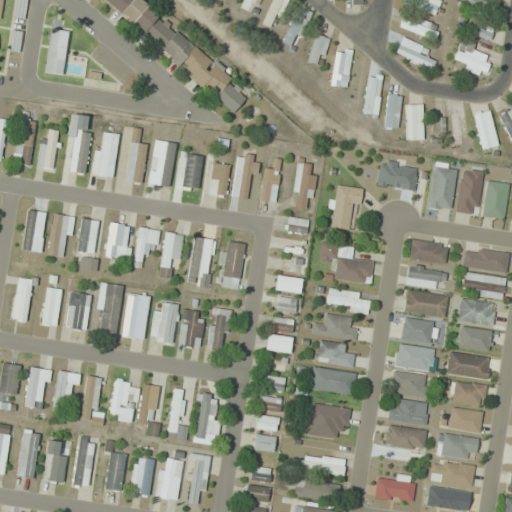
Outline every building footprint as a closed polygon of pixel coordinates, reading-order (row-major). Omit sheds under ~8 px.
[(25,0),(17,0),(14,16),(22,17),(25,0)] [(99,0),(232,114),(249,93),(140,0),(99,0)] [(265,0),(242,0),(239,8),(247,12),(251,3),(261,8),(265,0)] [(271,0),(261,23),(272,28),(284,0),(271,0)] [(292,46),(295,37),(301,39),(310,12),(296,7),(283,43),(292,46)] [(439,26),(404,13),(399,28),(434,40),(439,26)] [(493,32),(471,25),(468,34),(490,41),(493,32)] [(43,72),(62,75),(69,32),(51,29),(43,72)] [(19,51),(21,32),(12,31),(10,50),(19,51)] [(323,57),(330,39),(316,34),(306,61),(316,65),(319,55),(323,57)] [(433,62),(418,54),(422,47),(403,37),(395,52),(429,70),(433,62)] [(494,59),(462,41),(451,60),(483,79),(494,59)] [(346,87),(352,53),(335,50),(329,84),(346,87)] [(362,114),(377,116),(382,77),(367,75),(362,114)] [(401,96),(387,94),(383,127),(397,129),(401,96)] [(406,140),(422,140),(422,104),(406,104),(406,140)] [(475,113),(479,149),(496,147),(491,111),(475,113)] [(63,171),(83,174),(92,117),(71,114),(63,171)] [(13,162),(29,164),(36,120),(20,117),(13,162)] [(0,159),(8,120),(0,118),(0,159)] [(146,143),(139,142),(140,129),(128,127),(122,180),(141,182),(146,143)] [(53,169),(60,132),(44,129),(36,166),(53,169)] [(118,135),(98,132),(91,174),(112,177),(118,135)] [(175,149),(160,147),(155,185),(169,188),(175,149)] [(202,155),(179,153),(175,188),(198,191),(202,155)] [(250,199),(258,156),(239,153),(230,195),(250,199)] [(309,208),(315,172),(307,171),(308,161),(298,160),(290,205),(309,208)] [(417,165),(381,161),(378,187),(414,191),(417,165)] [(208,194),(225,196),(229,165),(211,163),(208,194)] [(428,207),(450,210),(455,169),(433,166),(428,207)] [(279,170),(263,168),(259,200),(275,202),(279,170)] [(476,215),(483,171),(462,168),(455,212),(476,215)] [(481,216),(503,219),(508,184),(486,180),(481,216)] [(358,188),(335,184),(328,227),(351,231),(358,188)] [(44,211),(25,210),(23,251),(42,252),(44,211)] [(46,254),(65,258),(73,217),(54,213),(46,254)] [(307,233),(308,219),(287,217),(286,231),(307,233)] [(77,252),(93,254),(96,220),(80,219),(77,252)] [(102,255),(124,259),(130,226),(109,222),(102,255)] [(159,231),(139,227),(132,266),(141,268),(144,250),(155,252),(159,231)] [(159,276),(167,277),(169,258),(180,259),(183,234),(164,232),(159,276)] [(187,277),(206,280),(212,240),(193,237),(187,277)] [(371,261),(336,257),(338,240),(321,238),(318,260),(336,262),(333,279),(369,284),(371,261)] [(408,258),(445,263),(447,244),(411,240),(408,258)] [(238,288),(244,244),(222,241),(216,285),(238,288)] [(461,267),(505,273),(508,253),(464,247),(461,267)] [(445,269),(407,268),(406,286),(435,288),(435,281),(444,281),(445,269)] [(460,293),(501,299),(504,278),(463,272),(460,293)] [(28,322),(33,279),(17,277),(12,320),(28,322)] [(123,285),(100,282),(95,321),(100,322),(99,333),(116,335),(123,285)] [(39,324),(54,327),(61,289),(46,286),(39,324)] [(369,294),(328,289),(325,309),(366,314),(369,294)] [(446,295),(406,290),(403,312),(444,317),(446,295)] [(85,331),(90,294),(69,291),(65,328),(85,331)] [(121,337),(143,340),(149,296),(127,293),(121,337)] [(295,313),(296,298),(276,297),(276,312),(295,313)] [(457,320),(491,325),(494,304),(460,299),(457,320)] [(149,340),(172,344),(178,305),(156,301),(149,340)] [(230,310),(212,308),(206,349),(225,351),(230,310)] [(181,347),(201,347),(201,311),(181,311),(181,347)] [(353,319),(324,314),(322,325),(312,323),(311,334),(354,340),(356,328),(352,327),(353,319)] [(293,319),(273,317),(271,330),(291,333),(293,319)] [(434,320),(401,320),(401,342),(434,342),(434,320)] [(488,351),(490,330),(459,327),(457,348),(488,351)] [(316,363),(352,367),(354,355),(344,354),(345,344),(318,341),(316,363)] [(429,370),(432,349),(398,344),(395,365),(429,370)] [(488,357),(448,353),(446,375),(486,379),(488,357)] [(0,362),(0,402),(9,403),(13,363),(0,361),(0,362)] [(42,410),(50,370),(30,366),(22,405),(42,410)] [(354,372),(311,368),(309,389),(352,394),(354,372)] [(73,402),(78,374),(59,370),(52,407),(61,409),(63,399),(73,402)] [(397,393),(425,396),(428,376),(393,371),(391,383),(398,384),(397,393)] [(282,392),(285,379),(264,374),(261,388),(282,392)] [(79,419),(88,421),(90,411),(95,412),(102,378),(87,375),(79,419)] [(138,384),(114,380),(108,415),(124,418),(126,408),(134,410),(138,384)] [(483,405),(485,385),(451,381),(449,401),(483,405)] [(157,437),(159,422),(153,421),(157,386),(142,384),(137,424),(147,425),(146,435),(157,437)] [(183,390),(172,389),(168,433),(176,434),(175,439),(185,440),(187,425),(179,425),(183,390)] [(216,444),(216,395),(197,394),(196,444),(216,444)] [(280,411),(280,397),(259,397),(259,411),(280,411)] [(423,424),(426,403),(399,399),(398,409),(388,408),(387,419),(423,424)] [(306,435),(335,439),(336,428),(346,430),(349,408),(310,402),(306,435)] [(478,434),(482,412),(450,406),(446,428),(478,434)] [(275,432),(278,418),(258,415),(256,429),(275,432)] [(0,474),(4,475),(10,426),(0,424),(0,474)] [(422,450),(425,430),(386,425),(383,444),(422,450)] [(16,477),(33,479),(40,432),(22,429),(16,477)] [(275,438),(255,434),(252,449),(272,453),(275,438)] [(474,459),(476,438),(440,434),(437,455),(474,459)] [(87,487),(94,438),(77,436),(71,484),(87,487)] [(61,484),(71,449),(51,444),(42,479),(61,484)] [(104,490),(120,492),(124,453),(108,452),(104,490)] [(202,506),(209,456),(192,454),(184,504),(202,506)] [(302,461),(294,460),(293,469),(343,475),(344,459),(303,454),(302,461)] [(130,493),(150,495),(153,459),(134,457),(130,493)] [(181,461),(160,457),(154,498),(175,501),(181,461)] [(470,486),(473,466),(434,460),(431,481),(470,486)] [(249,479),(268,483),(272,469),(252,465),(249,479)] [(376,478),(373,497),(412,502),(415,477),(395,474),(394,481),(376,478)] [(335,485),(291,478),(290,486),(295,487),(293,496),(332,502),(335,485)] [(244,499),(266,503),(269,488),(247,484),(244,499)]
